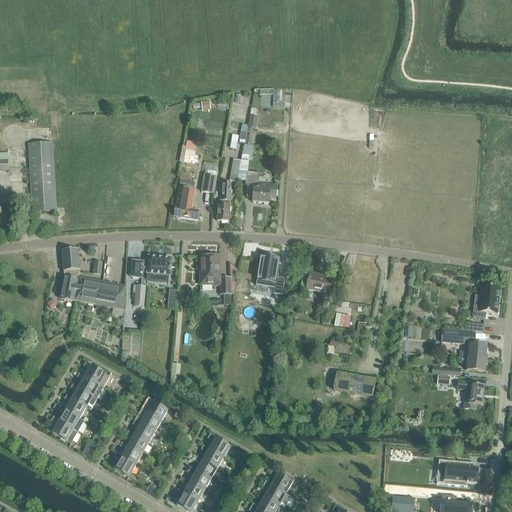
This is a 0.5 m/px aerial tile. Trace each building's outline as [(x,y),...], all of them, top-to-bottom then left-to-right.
[(248,127),(255,129),(257,117),(256,117),(257,113),(251,112),(248,127)] [(252,203),(261,204),(269,204),(269,198),(275,199),(276,186),(258,184),(259,173),(247,172),(249,157),(253,157),(253,146),(252,146),(253,136),(246,134),(244,144),(242,156),(241,161),(238,179),(238,181),(245,181),(245,186),(254,187),(252,203)] [(236,150),(238,137),(232,136),(230,149),(236,150)] [(28,145),(29,164),(32,214),(56,212),(52,143),(28,145)] [(195,149),(184,147),(182,163),(187,164),(189,156),(194,156),(195,149)] [(0,171),(8,171),(8,153),(0,153),(0,171)] [(238,179),(241,161),(233,160),(229,181),(237,183),(238,181),(238,179)] [(189,181),(191,173),(180,172),(179,179),(189,181)] [(213,194),(216,178),(204,176),(202,192),(213,194)] [(194,191),(194,189),(195,185),(186,183),(180,182),(179,189),(179,188),(176,207),(174,217),(176,218),(176,219),(177,219),(180,220),(180,219),(182,219),(197,221),(199,212),(191,210),(194,191)] [(223,183),(222,199),(222,204),(230,205),(230,197),(231,183),(223,183)] [(0,229),(14,229),(12,199),(0,199),(0,229)] [(217,222),(229,222),(230,205),(222,204),(220,204),(220,206),(218,206),(217,222)] [(63,272),(63,277),(59,299),(73,302),(73,301),(78,278),(79,273),(77,251),(61,252),(63,272)] [(133,262),(131,278),(142,279),(143,273),(147,273),(147,275),(170,277),(171,259),(148,257),(147,265),(143,264),(143,263),(133,262)] [(220,257),(200,257),(200,286),(220,286),(220,296),(224,296),(230,296),(230,295),(233,295),(236,279),(229,279),(220,279),(220,257)] [(273,295),(282,296),(285,279),(276,278),(279,261),(260,258),(256,286),(274,289),(273,295)] [(93,275),(101,276),(102,263),(94,262),(93,275)] [(303,296),(308,273),(303,272),(298,295),(303,296)] [(310,273),(306,290),(329,295),(332,280),(320,277),(320,276),(310,273)] [(78,278),(73,301),(113,309),(112,315),(122,317),(123,311),(125,287),(78,278)] [(134,307),(144,308),(146,287),(136,286),(134,307)] [(485,314),(497,315),(500,289),(482,287),(479,312),(473,311),(472,318),(485,319),(485,314)] [(332,318),(336,298),(328,296),(324,317),(332,318)] [(57,304),(54,300),(48,305),(52,309),(57,304)] [(465,323),(464,332),(482,334),(483,325),(465,323)] [(441,330),(440,343),(466,345),(467,338),(473,339),(473,333),(464,332),(441,330)] [(275,340),(267,338),(264,350),(272,351),(275,340)] [(336,348),(335,353),(345,354),(345,353),(348,353),(349,348),(347,347),(348,345),(336,343),(336,348)] [(459,357),(485,360),(486,347),(468,345),(467,353),(460,352),(459,357)] [(466,371),(484,372),(485,360),(459,357),(459,363),(466,364),(466,371)] [(84,379),(103,390),(109,378),(92,369),(93,367),(85,363),(82,368),(88,372),(85,378),(84,379)] [(333,390),(333,391),(373,398),(376,380),(336,373),(336,374),(339,374),(336,391),(333,390)] [(78,390),(92,398),(96,401),(103,390),(84,379),(85,378),(78,374),(75,379),(82,382),(78,389),(78,390)] [(449,386),(449,379),(437,378),(437,385),(449,386)] [(471,386),(471,383),(458,382),(457,390),(470,391),(469,397),(465,397),(463,409),(475,410),(475,406),(481,406),(483,387),(471,386)] [(71,401),(86,409),(90,412),(96,401),(92,398),(78,390),(78,389),(72,385),(69,390),(76,394),(72,400),(71,401)] [(80,419),(86,409),(71,401),(72,400),(65,396),(63,401),(69,405),(66,411),(65,412),(84,423),(84,422),(80,419)] [(167,412),(155,405),(156,404),(147,399),(140,410),(147,414),(146,415),(161,423),(167,412)] [(77,434),(84,423),(65,412),(66,411),(59,407),(56,413),(62,416),(59,422),(58,423),(77,434)] [(140,410),(134,421),(140,425),(140,426),(154,434),(161,423),(146,415),(147,414),(140,410)] [(174,418),(176,414),(169,410),(167,414),(174,418)] [(50,423),(56,427),(52,435),(71,446),(77,434),(58,423),(59,422),(53,418),(50,423)] [(138,429),(134,436),(133,438),(148,445),(154,434),(140,426),(140,425),(134,421),(132,426),(138,429)] [(141,457),(148,445),(133,438),(134,436),(128,432),(125,437),(131,441),(128,447),(127,448),(141,457)] [(208,451),(223,459),(229,448),(221,444),(216,441),(217,440),(209,435),(207,440),(213,443),(209,450),(208,451)] [(125,452),(121,458),(121,459),(135,468),(141,457),(127,448),(128,447),(121,443),(119,448),(125,452)] [(217,470),(223,459),(208,451),(209,450),(203,447),(200,451),(207,454),(203,461),(202,462),(217,470)] [(114,471),(129,479),(135,468),(121,459),(121,458),(115,454),(112,459),(119,462),(114,471)] [(196,473),(210,481),(217,470),(202,462),(203,461),(196,458),(194,462),(200,466),(196,472),(196,473)] [(439,461),(438,472),(447,473),(446,481),(444,481),(444,482),(448,482),(447,486),(467,488),(467,484),(477,485),(477,484),(476,484),(477,469),(478,470),(478,469),(469,468),(469,464),(439,461)] [(204,493),(210,481),(196,473),(196,472),(190,469),(188,473),(194,477),(190,484),(189,485),(204,493)] [(276,479),(272,486),(271,488),(285,495),(293,481),(287,477),(285,480),(279,477),(280,476),(272,471),(269,475),(276,479)] [(198,503),(204,493),(189,485),(190,484),(184,480),(181,485),(187,488),(184,495),(183,495),(198,503)] [(285,495),(271,488),(272,486),(265,482),(262,486),(269,490),(266,497),(265,498),(279,506),(280,504),(286,507),(291,499),(285,495)] [(149,487),(146,493),(153,497),(156,492),(153,490),(149,487)] [(192,511),(198,503),(183,495),(184,495),(177,491),(173,499),(179,503),(177,507),(185,511),(192,511)] [(266,497),(259,493),(257,497),(263,501),(259,508),(258,510),(262,511),(281,511),(284,509),(279,506),(265,498),(266,497)] [(442,496),(440,511),(470,511),(471,504),(456,503),(457,497),(442,496)] [(413,511),(414,499),(392,498),(391,511),(413,511)]
